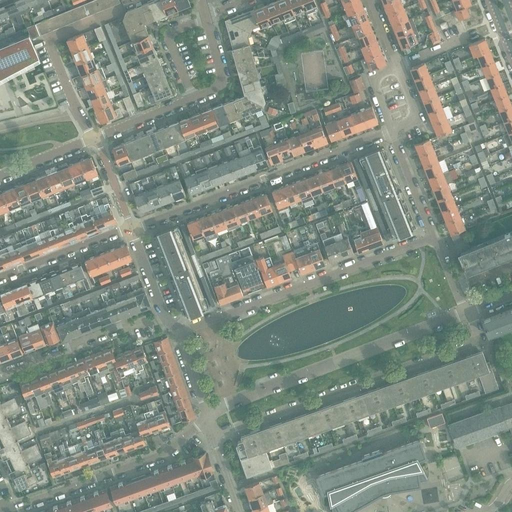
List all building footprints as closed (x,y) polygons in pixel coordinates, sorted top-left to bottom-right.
[(1,0),(0,0),(0,20),(1,23),(9,19),(1,0)] [(14,0),(1,0),(9,19),(15,16),(19,25),(24,22),(20,14),(14,0)] [(24,0),(14,0),(20,14),(29,11),(28,8),(24,0)] [(36,0),(24,0),(28,8),(33,6),(36,16),(32,18),(34,23),(44,18),(44,17),(42,13),(43,13),(40,7),(36,0)] [(97,0),(94,0),(92,1),(97,13),(102,11),(97,0)] [(104,0),(97,0),(102,11),(108,8),(104,0)] [(104,0),(108,8),(113,6),(110,0),(104,0)] [(159,0),(156,0),(148,4),(154,19),(166,15),(159,0)] [(173,0),(159,0),(166,15),(177,10),(173,0)] [(187,0),(173,0),(177,10),(189,5),(187,0)] [(287,0),(279,0),(276,2),(282,18),(283,18),(285,23),(290,21),(288,16),(293,14),(287,0)] [(300,0),(287,0),(293,14),(304,10),(300,0)] [(312,0),(300,0),(304,10),(315,5),(312,0)] [(348,0),(342,3),(347,14),(362,8),(359,0),(348,0)] [(387,0),(383,2),(387,13),(403,7),(400,0),(387,0)] [(426,7),(423,0),(420,0),(418,1),(421,9),(426,7)] [(471,4),(469,0),(452,0),(456,10),(471,4)] [(91,15),(97,13),(92,1),(86,3),(91,15)] [(276,2),(264,6),(271,23),(282,18),(276,2)] [(86,3),(81,6),(86,18),(91,15),(86,3)] [(63,4),(51,9),(53,14),(65,9),(63,4)] [(125,13),(124,16),(143,24),(154,19),(148,4),(125,13)] [(80,20),(86,18),(81,6),(75,8),(80,20)] [(264,6),(253,10),(259,26),(260,27),(271,23),(264,6)] [(387,13),(392,24),(408,18),(403,7),(387,13)] [(458,20),(469,16),(465,7),(454,11),(458,20)] [(75,22),(80,20),(75,8),(70,10),(75,22)] [(347,14),(351,25),(367,18),(362,8),(347,14)] [(51,9),(43,13),(42,13),(44,17),(53,14),(51,9)] [(330,16),(327,9),(322,11),(325,18),(330,16)] [(70,10),(64,13),(69,25),(75,22),(70,10)] [(224,21),(224,22),(248,34),(251,29),(259,26),(253,10),(224,21)] [(63,27),(69,25),(64,13),(58,15),(63,27)] [(58,15),(53,17),(58,29),(63,27),(58,15)] [(123,19),(132,41),(147,35),(143,24),(124,16),(123,19)] [(53,31),(58,29),(53,17),(48,20),(53,31)] [(351,25),(356,36),(371,29),(367,18),(351,25)] [(392,24),(397,36),(412,30),(408,18),(392,24)] [(47,34),(53,31),(48,20),(42,22),(47,34)] [(42,36),(47,34),(42,22),(37,24),(42,36)] [(224,22),(232,50),(249,45),(247,37),(248,34),(224,22)] [(322,22),(311,27),(313,31),(324,26),(322,22)] [(437,33),(432,22),(427,24),(432,35),(437,33)] [(104,25),(109,37),(114,35),(109,23),(104,25)] [(32,40),(42,36),(37,24),(27,28),(28,30),(27,30),(28,33),(32,40)] [(8,29),(4,31),(5,32),(7,37),(15,33),(13,26),(8,28),(8,29)] [(99,42),(101,41),(101,40),(105,39),(100,26),(94,29),(99,42)] [(311,27),(300,31),(302,35),(313,31),(311,27)] [(356,36),(360,47),(376,41),(371,29),(356,36)] [(417,41),(412,30),(397,36),(401,47),(417,41)] [(300,31),(289,36),(291,40),(302,35),(300,31)] [(340,38),(336,31),(331,33),(335,40),(340,38)] [(28,34),(0,45),(0,79),(1,79),(1,78),(0,76),(26,66),(26,65),(25,65),(25,63),(38,58),(38,57),(37,57),(36,55),(37,55),(28,34)] [(66,41),(71,52),(87,46),(89,45),(87,41),(85,41),(82,34),(66,41)] [(109,37),(114,49),(118,47),(114,35),(109,37)] [(132,41),(136,53),(152,47),(147,35),(132,41)] [(271,38),(271,39),(279,44),(281,44),(280,40),(281,39),(279,35),(271,38)] [(472,43),(477,55),(489,50),(485,38),(472,43)] [(101,40),(101,41),(106,52),(110,50),(105,39),(101,40)] [(271,39),(268,44),(276,48),(278,44),(279,45),(279,44),(271,39)] [(360,47),(365,58),(381,52),(376,41),(360,47)] [(232,50),(235,62),(252,57),(248,45),(249,45),(232,50)] [(76,64),(92,58),(94,57),(92,52),(90,53),(87,46),(71,52),(76,64)] [(338,48),(341,56),(346,53),(343,46),(338,48)] [(114,49),(119,61),(123,59),(118,47),(114,49)] [(136,53),(141,65),(157,58),(152,47),(136,53)] [(106,52),(111,64),(114,62),(110,50),(106,52)] [(477,55),(481,66),(494,61),(489,50),(477,55)] [(381,52),(365,58),(360,60),(364,71),(385,63),(381,52)] [(235,62),(238,73),(255,68),(252,57),(235,62)] [(81,76),(97,69),(101,68),(99,63),(95,64),(92,58),(76,64),(81,76)] [(141,65),(146,77),(162,70),(157,58),(141,65)] [(119,61),(123,72),(128,70),(123,59),(119,61)] [(481,66),(486,77),(498,72),(494,61),(481,66)] [(111,64),(116,75),(119,74),(114,62),(111,64)] [(410,68),(414,79),(428,74),(424,62),(410,68)] [(351,64),(346,66),(348,73),(354,71),(351,64)] [(81,76),(85,87),(106,79),(101,68),(97,69),(81,76)] [(238,73),(241,84),(258,80),(255,68),(238,73)] [(123,72),(128,84),(133,82),(128,70),(123,72)] [(146,77),(151,88),(167,82),(162,70),(146,77)] [(486,77),(490,88),(502,83),(498,72),(486,77)] [(116,75),(120,87),(124,85),(119,74),(116,75)] [(414,79),(419,91),(433,85),(428,74),(414,79)] [(349,81),(351,86),(362,82),(360,77),(355,79),(355,78),(349,81)] [(85,87),(90,99),(106,92),(110,90),(106,79),(85,87)] [(241,84),(244,96),(262,105),(263,105),(264,102),(258,80),(241,84)] [(128,84),(133,95),(137,93),(133,82),(128,84)] [(171,93),(167,82),(151,88),(153,95),(148,97),(151,104),(166,98),(165,96),(171,93)] [(365,89),(362,82),(351,86),(354,93),(365,89)] [(490,88),(494,99),(507,94),(502,83),(490,88)] [(120,87),(125,97),(125,98),(128,97),(124,85),(120,87)] [(419,91),(423,102),(437,96),(433,85),(419,91)] [(473,95),(467,97),(469,102),(478,99),(477,97),(480,96),(481,97),(481,98),(483,98),(485,98),(486,97),(487,96),(487,95),(487,93),(486,90),(484,91),(473,95)] [(90,99),(95,110),(111,104),(110,103),(112,102),(110,97),(108,98),(106,92),(90,99)] [(139,92),(137,93),(133,95),(137,107),(144,104),(139,92)] [(494,99),(499,110),(511,105),(507,94),(494,99)] [(244,96),(233,100),(239,116),(261,107),(263,105),(262,105),(244,96)] [(423,102),(428,113),(442,107),(437,96),(423,102)] [(133,108),(128,97),(125,98),(125,97),(122,99),(127,111),(133,108)] [(233,100),(222,104),(229,120),(239,116),(233,100)] [(338,102),(330,105),(333,112),(341,109),(338,102)] [(114,111),(111,104),(95,110),(100,122),(109,118),(110,121),(122,116),(119,109),(114,111)] [(222,104),(211,109),(218,125),(229,120),(222,104)] [(325,115),(333,112),(330,105),(323,108),(325,115)] [(499,110),(503,122),(511,118),(511,107),(511,105),(499,110)] [(371,106),(360,111),(366,126),(377,122),(371,106)] [(269,107),(267,112),(275,115),(277,109),(269,107)] [(428,113),(432,124),(446,118),(442,107),(428,113)] [(211,109),(200,113),(207,129),(218,125),(211,109)] [(315,109),(303,114),(305,116),(311,114),(314,121),(318,119),(315,109)] [(360,111),(348,115),(355,131),(366,126),(360,111)] [(200,113),(189,117),(196,133),(207,129),(200,113)] [(348,115),(336,119),(342,135),(355,131),(348,115)] [(189,117),(179,121),(185,138),(196,133),(189,117)] [(451,130),(446,118),(432,124),(437,136),(451,130)] [(511,118),(503,122),(508,133),(511,130),(511,118)] [(330,140),(342,135),(336,119),(324,124),(330,140)] [(179,121),(168,126),(174,142),(185,138),(179,121)] [(281,121),(273,124),(275,129),(283,127),(281,121)] [(168,126),(157,130),(163,146),(174,142),(168,126)] [(321,126),(310,130),(316,145),(327,141),(321,126)] [(157,130),(146,134),(152,151),(163,146),(157,130)] [(229,130),(221,133),(222,134),(223,139),(224,142),(236,138),(234,134),(231,135),(229,130)] [(310,130),(298,135),(304,150),(316,145),(310,130)] [(507,146),(511,143),(511,130),(508,133),(503,135),(507,146)] [(146,134),(135,139),(141,155),(152,151),(146,134)] [(213,146),(224,142),(223,139),(222,134),(210,138),(212,143),(213,146)] [(298,135),(287,139),(293,154),(304,150),(298,135)] [(248,148),(253,146),(250,137),(245,139),(248,148)] [(199,142),(201,147),(202,150),(213,146),(212,143),(210,138),(199,142)] [(414,144),(419,155),(433,150),(428,138),(414,144)] [(135,139),(124,143),(130,159),(141,155),(135,139)] [(287,139),(276,143),(282,158),(293,154),(287,139)] [(234,144),(237,152),(243,150),(239,142),(234,144)] [(119,164),(130,159),(124,143),(112,148),(115,154),(111,156),(115,168),(120,166),(119,164)] [(271,162),(282,158),(276,143),(265,147),(271,162)] [(480,144),(474,146),(479,157),(479,158),(484,155),(482,150),(482,148),(480,144)] [(228,146),(223,148),(226,156),(231,154),(228,146)] [(248,148),(250,153),(256,168),(267,164),(261,149),(255,151),(253,146),(248,148)] [(381,149),(364,156),(396,236),(413,229),(398,191),(397,192),(395,187),(396,187),(381,149)] [(419,155),(423,167),(438,161),(433,150),(419,155)] [(511,157),(509,152),(499,156),(501,161),(511,157)] [(250,153),(239,157),(245,172),(256,168),(250,153)] [(90,157),(79,162),(85,178),(96,173),(90,157)] [(239,157),(228,161),(234,176),(245,172),(239,157)] [(228,161),(218,165),(223,181),(234,176),(228,161)] [(351,161),(340,166),(346,182),(352,179),(355,188),(360,186),(351,161)] [(423,167),(428,178),(442,172),(438,161),(423,167)] [(79,162),(68,166),(74,182),(85,178),(79,162)] [(182,172),(183,172),(185,178),(191,193),(202,189),(196,173),(189,176),(184,162),(179,164),(182,172)] [(61,169),(57,170),(63,187),(74,182),(68,166),(67,166),(67,165),(61,167),(61,169)] [(218,165),(207,169),(213,185),(223,181),(218,165)] [(169,168),(171,174),(174,181),(167,183),(174,199),(185,195),(179,178),(174,166),(169,168)] [(340,166),(329,170),(328,170),(334,186),(346,182),(340,166)] [(474,168),(463,172),(465,176),(476,172),(474,168)] [(125,179),(136,175),(134,169),(123,173),(125,179)] [(207,169),(196,173),(202,189),(213,185),(207,169)] [(326,171),(317,174),(323,190),(334,186),(328,170),(329,170),(328,169),(325,170),(326,171)] [(432,189),(446,183),(453,180),(448,169),(442,172),(428,178),(432,189)] [(57,170),(46,175),(53,191),(63,187),(57,170)] [(315,175),(306,178),(306,179),(312,194),(323,190),(317,174),(317,173),(314,174),(315,175)] [(46,175),(35,179),(41,196),(53,191),(46,175)] [(303,179),(295,183),(300,199),(312,194),(306,179),(306,178),(305,177),(303,178),(303,179)] [(29,182),(24,184),(30,200),(41,196),(35,179),(34,178),(28,180),(29,182)] [(292,184),(284,187),(283,187),(289,203),(296,200),(298,205),(302,204),(300,199),(295,183),(295,181),(292,182),(292,184)] [(167,183),(156,187),(163,204),(174,199),(167,183)] [(432,189),(437,200),(451,194),(446,183),(432,189)] [(24,184),(13,188),(20,204),(30,200),(24,184)] [(91,192),(92,195),(103,191),(101,185),(90,190),(91,192)] [(278,207),(289,203),(283,187),(284,187),(283,186),(280,187),(281,188),(272,191),(278,207)] [(156,187),(145,192),(151,208),(163,204),(156,187)] [(13,188),(2,192),(9,209),(20,204),(13,188)] [(0,212),(9,209),(2,192),(2,193),(1,191),(0,191),(0,212)] [(140,212),(151,208),(145,192),(134,196),(140,212)] [(266,193),(255,198),(261,214),(272,209),(266,193)] [(437,200),(441,211),(456,205),(451,194),(437,200)] [(252,199),(244,202),(243,202),(249,218),(261,214),(255,198),(255,196),(252,197),(252,199)] [(103,204),(98,206),(106,226),(115,222),(105,197),(101,198),(103,204)] [(350,198),(340,202),(343,207),(352,204),(350,198)] [(241,203),(232,206),(238,222),(249,218),(243,202),(244,202),(243,201),(240,202),(241,203)] [(334,210),(343,207),(340,202),(332,205),(334,210)] [(367,202),(361,204),(370,229),(376,227),(367,202)] [(91,203),(86,204),(97,232),(98,232),(97,230),(106,226),(98,206),(93,208),(91,203)] [(86,213),(80,215),(88,236),(97,232),(86,204),(83,206),(86,213)] [(58,205),(47,209),(48,213),(60,208),(58,205)] [(230,207),(222,210),(221,210),(227,226),(238,222),(232,206),(232,205),(229,206),(230,207)] [(441,211),(446,222),(460,216),(456,205),(441,211)] [(325,207),(318,210),(320,216),(328,213),(325,207)] [(218,211),(210,214),(210,215),(216,230),(227,226),(221,210),(222,210),(221,209),(218,210),(218,211)] [(68,212),(71,220),(72,224),(78,239),(88,236),(80,215),(75,217),(72,210),(68,212)] [(312,219),(320,216),(318,210),(310,213),(312,219)] [(69,243),(78,239),(72,224),(71,220),(68,212),(64,213),(68,222),(62,225),(69,243)] [(207,215),(199,219),(205,235),(216,230),(210,215),(210,214),(210,213),(207,214),(207,215)] [(303,216),(295,219),(297,224),(305,222),(303,216)] [(465,228),(460,216),(446,222),(450,233),(465,228)] [(193,239),(205,235),(199,219),(198,217),(196,218),(196,220),(187,223),(193,239)] [(290,227),(297,224),(295,219),(288,222),(290,227)] [(342,221),(336,223),(340,233),(341,232),(345,231),(345,229),(342,221)] [(41,254),(51,250),(43,232),(39,234),(35,225),(30,226),(41,254)] [(60,247),(69,243),(62,225),(57,226),(52,227),(60,247)] [(32,258),(41,254),(30,226),(26,228),(32,241),(26,243),(32,258)] [(279,226),(267,230),(269,235),(281,231),(279,226)] [(51,250),(60,247),(52,227),(49,229),(49,230),(43,232),(51,250)] [(357,252),(382,242),(376,227),(370,229),(352,236),(352,237),(357,252)] [(173,228),(156,235),(171,273),(173,277),(172,278),(187,316),(205,309),(204,309),(190,271),(188,266),(173,228)] [(13,237),(23,261),(32,258),(26,243),(22,245),(16,232),(12,234),(13,237)] [(330,262),(341,258),(333,235),(326,238),(324,232),(319,234),(330,262)] [(340,233),(333,235),(341,258),(353,253),(347,237),(343,239),(341,232),(340,233)] [(452,237),(453,241),(465,236),(463,233),(452,237)] [(511,233),(459,255),(466,273),(511,253),(511,233)] [(277,235),(264,240),(265,244),(279,239),(277,235)] [(285,235),(279,237),(284,251),(290,248),(285,235)] [(453,241),(455,246),(467,241),(465,236),(453,241)] [(12,244),(6,247),(13,265),(23,261),(13,237),(10,239),(12,244)] [(307,252),(306,252),(312,269),(324,264),(318,247),(316,242),(310,244),(308,239),(303,241),(307,252)] [(302,254),(295,256),(294,257),(298,267),(299,267),(301,273),(312,269),(306,252),(302,241),(298,243),(302,254)] [(469,247),(467,241),(455,246),(458,252),(469,247)] [(0,244),(0,258),(4,269),(5,269),(5,268),(13,265),(6,247),(1,248),(0,244)] [(125,244),(115,248),(121,263),(131,259),(125,244)] [(252,244),(247,246),(252,258),(257,256),(252,244)] [(247,246),(228,254),(243,295),(241,291),(265,282),(257,259),(253,260),(252,258),(247,246)] [(115,248),(105,252),(111,267),(121,263),(115,248)] [(284,261),(273,265),(279,281),(291,277),(288,271),(298,267),(294,257),(295,256),(293,251),(282,255),(284,261)] [(105,252),(95,256),(101,271),(111,267),(105,252)] [(220,303),(243,295),(228,254),(215,258),(219,268),(209,272),(220,303)] [(90,275),(101,271),(95,256),(84,260),(90,275)] [(257,259),(265,282),(266,286),(279,281),(273,265),(267,267),(265,262),(264,262),(262,257),(257,259)] [(217,267),(214,260),(208,262),(211,269),(217,267)] [(70,266),(69,266),(76,282),(83,280),(87,290),(91,288),(80,262),(75,264),(74,263),(70,264),(70,266)] [(63,269),(59,270),(69,297),(73,295),(69,285),(76,282),(69,266),(68,267),(67,265),(63,267),(63,269)] [(49,273),(49,275),(55,291),(61,288),(63,293),(62,293),(65,299),(69,297),(59,270),(54,272),(53,271),(49,273)] [(41,277),(38,279),(44,295),(47,302),(48,305),(52,303),(48,294),(55,291),(49,275),(47,275),(46,274),(42,276),(41,277)] [(31,281),(27,283),(33,297),(38,309),(42,307),(37,298),(44,295),(38,279),(37,279),(35,278),(31,280),(31,281)] [(128,278),(118,282),(120,286),(130,283),(128,278)] [(110,290),(120,286),(118,282),(108,285),(110,290)] [(21,286),(17,287),(23,301),(33,297),(27,283),(26,284),(24,283),(21,284),(21,286)] [(100,294),(110,290),(108,285),(98,289),(100,294)] [(16,306),(18,311),(19,311),(21,316),(28,313),(23,301),(17,287),(10,290),(16,306)] [(143,287),(133,291),(140,310),(148,307),(149,305),(143,287)] [(4,292),(0,293),(0,295),(10,320),(14,319),(11,312),(10,312),(8,309),(16,306),(10,290),(9,290),(7,289),(5,290),(4,292)] [(91,298),(100,294),(98,289),(89,293),(91,298)] [(133,291),(123,295),(130,314),(140,310),(133,291)] [(82,301),(91,298),(89,293),(80,296),(82,301)] [(0,312),(2,312),(6,322),(10,320),(0,295),(0,312)] [(122,300),(115,303),(121,317),(130,314),(123,295),(120,296),(122,300)] [(114,298),(104,302),(111,321),(121,317),(115,303),(114,298)] [(103,307),(95,310),(101,325),(111,321),(104,302),(101,303),(103,307)] [(489,335),(511,326),(511,308),(483,320),(489,335)] [(87,309),(84,310),(91,329),(101,325),(95,310),(89,313),(87,309)] [(78,317),(76,318),(81,332),(91,329),(84,310),(76,313),(78,317)] [(59,339),(55,328),(53,324),(50,316),(48,317),(50,322),(40,326),(47,344),(48,343),(48,344),(52,344),(54,342),(54,341),(59,339)] [(63,320),(53,324),(55,328),(57,327),(61,339),(63,339),(72,336),(66,322),(69,321),(67,317),(62,318),(63,320)] [(76,318),(69,321),(66,322),(72,336),(81,332),(76,318)] [(26,327),(28,332),(34,347),(38,346),(40,347),(45,345),(37,323),(26,327)] [(7,332),(2,334),(11,357),(16,356),(17,357),(20,355),(21,354),(22,353),(17,338),(11,340),(8,332),(7,332)] [(31,348),(34,347),(28,332),(18,336),(24,353),(30,350),(31,348)] [(7,359),(11,357),(2,334),(0,334),(0,343),(0,344),(0,361),(1,361),(3,362),(6,361),(7,359)] [(154,342),(158,353),(170,349),(166,338),(154,342)] [(141,346),(132,350),(142,378),(146,377),(141,364),(147,362),(141,346)] [(111,349),(101,352),(107,368),(108,371),(114,369),(117,378),(120,376),(113,357),(114,357),(111,349)] [(158,353),(161,365),(174,360),(170,349),(158,353)] [(132,350),(123,353),(130,373),(135,371),(138,380),(142,378),(132,350)] [(101,352),(92,356),(102,384),(107,382),(102,369),(107,368),(101,352)] [(125,375),(130,373),(123,353),(114,357),(113,357),(120,376),(124,388),(127,395),(132,394),(125,375)] [(483,353),(472,357),(478,374),(485,393),(498,388),(489,362),(486,362),(483,353)] [(92,356),(83,359),(89,375),(94,373),(99,385),(102,384),(92,356)] [(472,357),(460,361),(466,379),(478,374),(472,357)] [(83,359),(74,363),(84,391),(89,389),(85,376),(89,375),(83,359)] [(161,365),(165,376),(178,371),(174,360),(161,365)] [(460,361),(448,365),(454,383),(466,379),(460,361)] [(74,363),(65,366),(71,384),(77,381),(81,392),(84,391),(74,363)] [(448,365),(436,370),(442,387),(454,383),(448,365)] [(65,366),(56,369),(64,391),(69,389),(67,385),(71,384),(65,366)] [(56,369),(47,373),(53,388),(53,389),(54,391),(59,389),(63,401),(67,399),(67,397),(66,398),(64,391),(56,369)] [(436,370),(423,374),(430,392),(442,387),(436,370)] [(502,381),(511,377),(511,370),(500,375),(502,381)] [(165,376),(169,387),(182,383),(178,371),(165,376)] [(53,389),(53,388),(47,373),(38,376),(48,404),(53,402),(48,391),(53,389)] [(423,374),(411,378),(417,396),(430,392),(423,374)] [(38,376),(29,380),(34,396),(36,399),(41,397),(44,406),(48,404),(38,376)] [(411,378),(399,383),(405,400),(417,396),(411,378)] [(30,397),(34,396),(29,380),(20,383),(30,411),(34,410),(30,397)] [(169,387),(173,398),(186,394),(182,383),(169,387)] [(399,383),(387,387),(393,405),(405,400),(399,383)] [(152,396),(158,393),(156,386),(150,388),(150,389),(139,393),(141,398),(152,394),(152,396)] [(387,387),(375,391),(381,409),(393,405),(387,387)] [(124,388),(116,391),(118,398),(127,395),(124,388)] [(116,391),(107,394),(107,395),(109,401),(118,398),(116,391)] [(375,391),(362,396),(369,413),(381,409),(375,391)] [(0,411),(17,403),(23,401),(20,394),(0,403),(0,402),(0,411)] [(173,398),(177,409),(190,405),(186,394),(173,398)] [(362,396),(350,400),(356,418),(369,413),(362,396)] [(505,399),(497,401),(498,405),(499,405),(499,407),(505,424),(509,422),(511,430),(511,407),(510,404),(507,405),(505,399)] [(79,404),(82,411),(91,407),(89,400),(79,404)] [(350,400),(338,405),(344,422),(356,418),(350,400)] [(154,401),(150,402),(160,428),(169,425),(164,410),(159,412),(158,408),(157,408),(154,401)] [(151,432),(160,428),(150,402),(146,403),(149,410),(143,412),(146,418),(151,432)] [(0,425),(9,421),(6,416),(20,410),(17,403),(0,411),(0,425)] [(79,404),(72,406),(74,413),(74,414),(82,411),(79,404)] [(121,407),(123,413),(124,415),(130,432),(135,447),(145,444),(142,435),(137,421),(131,404),(121,407)] [(181,421),(194,416),(190,405),(177,409),(181,421)] [(338,405),(326,409),(332,426),(344,422),(338,405)] [(498,407),(449,425),(457,445),(505,427),(506,429),(507,428),(505,424),(499,407),(499,405),(498,405),(498,406),(498,407)] [(124,415),(123,413),(121,407),(112,411),(114,416),(115,418),(124,415)] [(71,409),(62,412),(64,417),(64,418),(73,414),(71,409)] [(326,409),(313,413),(319,431),(332,426),(326,409)] [(313,413),(301,418),(307,435),(319,431),(313,413)] [(441,413),(426,418),(430,427),(445,422),(441,413)] [(103,414),(94,417),(96,422),(105,419),(105,418),(103,414)] [(39,426),(45,424),(42,417),(36,419),(39,426)] [(94,417),(85,420),(87,425),(96,422),(94,417)] [(146,418),(137,421),(142,435),(151,432),(146,418)] [(301,418),(289,422),(295,440),(307,435),(301,418)] [(0,439),(28,427),(25,420),(11,426),(9,421),(0,425),(0,439)] [(83,421),(75,424),(77,429),(85,426),(83,421)] [(121,421),(116,423),(126,450),(135,447),(130,432),(125,434),(121,421)] [(289,422),(277,426),(283,444),(295,440),(289,422)] [(115,430),(110,432),(117,453),(126,450),(116,423),(113,424),(115,430)] [(70,432),(77,429),(75,424),(68,426),(70,432)] [(266,450),(283,444),(277,426),(242,439),(244,444),(236,447),(247,477),(272,468),(266,450)] [(0,446),(0,452),(0,453),(19,445),(17,440),(31,433),(28,427),(0,439),(0,446),(0,447),(0,446)] [(102,428),(98,429),(108,457),(117,453),(110,432),(108,427),(103,429),(102,428)] [(97,438),(92,440),(99,460),(108,457),(98,429),(94,431),(97,438)] [(48,433),(39,436),(41,442),(50,438),(48,433)] [(78,443),(73,445),(81,466),(90,463),(82,442),(81,439),(80,436),(76,437),(78,443)] [(81,439),(82,442),(90,463),(99,460),(92,440),(91,439),(86,441),(85,438),(81,439)] [(362,460),(316,476),(322,493),(328,491),(332,511),(336,511),(340,510),(341,511),(347,511),(379,494),(385,491),(391,490),(420,485),(419,480),(426,478),(427,479),(428,479),(417,459),(425,456),(419,440),(382,453),(381,449),(361,456),(362,460)] [(66,441),(62,442),(71,470),(81,466),(73,445),(68,447),(66,441)] [(62,456),(57,458),(62,473),(71,470),(62,442),(58,444),(62,456)] [(5,458),(8,464),(38,450),(35,443),(22,450),(19,445),(0,453),(3,459),(5,458)] [(53,476),(62,473),(57,458),(52,460),(48,447),(43,449),(53,476)] [(9,471),(11,477),(30,468),(28,463),(41,457),(38,450),(8,464),(11,470),(9,471)] [(206,452),(192,457),(198,474),(212,469),(213,469),(207,452),(206,452)] [(192,458),(179,462),(185,479),(197,475),(198,474),(192,457),(192,458)] [(179,462),(165,467),(171,484),(181,480),(185,479),(179,462)] [(165,467),(152,472),(157,489),(165,486),(171,484),(165,467)] [(33,473),(30,468),(11,477),(14,482),(16,481),(19,488),(29,483),(30,485),(38,481),(34,472),(33,473)] [(145,474),(138,477),(144,493),(150,491),(157,489),(152,472),(151,472),(152,474),(145,476),(145,474)] [(279,482),(276,475),(271,477),(273,484),(279,482)] [(125,481),(124,482),(130,498),(139,495),(144,493),(138,477),(131,479),(132,481),(126,483),(125,481)] [(245,486),(250,498),(264,493),(260,481),(245,486)] [(124,482),(111,487),(117,503),(128,499),(130,498),(124,482)] [(218,484),(211,486),(202,489),(203,493),(219,487),(218,484)] [(106,488),(91,494),(97,510),(110,505),(111,505),(106,488)] [(202,489),(186,495),(187,499),(203,493),(202,489)] [(203,500),(204,502),(205,502),(208,511),(227,511),(220,493),(204,498),(205,500),(203,500)] [(250,498),(254,509),(268,504),(264,493),(250,498)] [(91,494),(78,498),(82,511),(92,511),(97,510),(91,494)] [(82,511),(78,498),(65,503),(67,511),(82,511)] [(67,511),(65,503),(52,508),(53,511),(67,511)] [(254,511),(275,511),(272,503),(268,504),(254,509),(254,511)]
